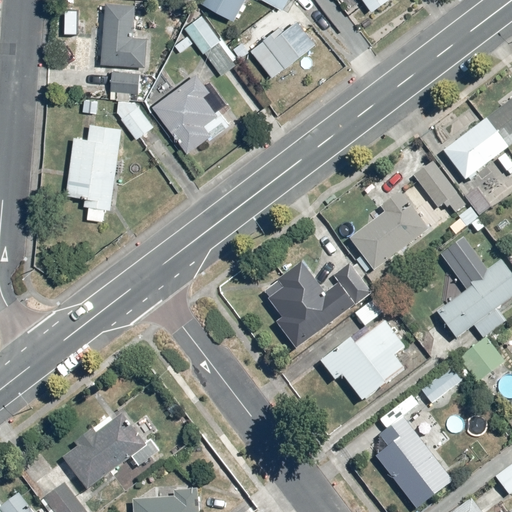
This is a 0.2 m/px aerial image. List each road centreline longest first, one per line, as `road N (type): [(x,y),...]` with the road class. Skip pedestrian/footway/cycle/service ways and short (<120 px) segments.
road 1 (tertiary): [(511,0),(146,277)]
road 2 (residential): [(319,511),(146,277)]
road 3 (residential): [(0,234),(20,0)]
road 4 (tertiary): [(146,277),(43,356)]
